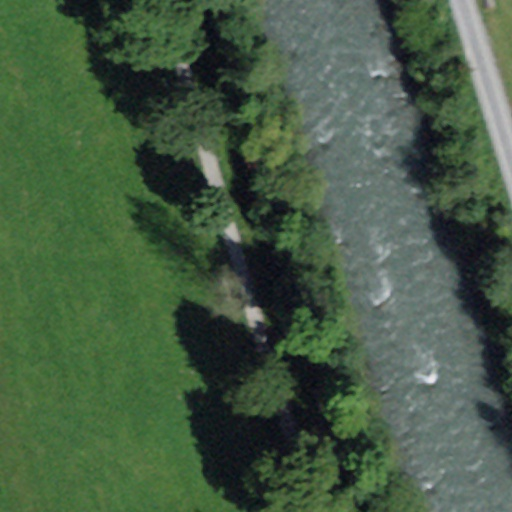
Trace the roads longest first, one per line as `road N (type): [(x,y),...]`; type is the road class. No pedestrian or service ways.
road 1 (track): [(160,0),(314,511)]
road 2 (track): [(511,159),(461,0)]
